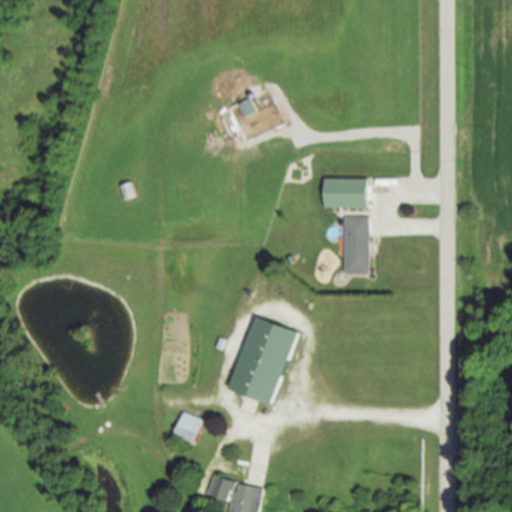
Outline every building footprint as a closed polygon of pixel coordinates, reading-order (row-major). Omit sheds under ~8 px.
[(257,112),(250,99),(239,104),(245,118),(257,112)] [(369,207),(369,178),(326,179),(326,208),(369,207)] [(371,216),(346,216),(346,274),(371,274),(371,216)] [(274,404),(299,330),(257,316),(231,389),(274,404)] [(196,444),(205,420),(185,412),(175,435),(196,444)] [(260,511),(265,487),(214,478),(211,497),(232,500),(230,511),(260,511)]
